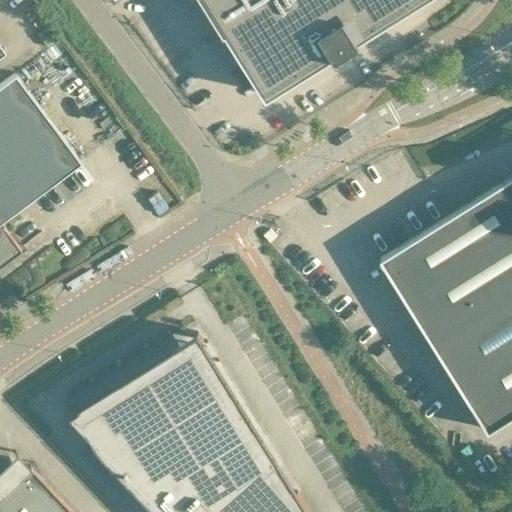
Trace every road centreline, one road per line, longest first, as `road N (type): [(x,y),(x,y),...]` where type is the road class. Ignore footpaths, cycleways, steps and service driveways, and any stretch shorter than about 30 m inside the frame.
road 1 (tertiary): [(241,207),(511,42)]
road 2 (tertiary): [(0,363),(241,207)]
road 3 (unknown): [(331,254),(477,444),(511,432)]
road 4 (unclassified): [(87,0),(241,207)]
road 5 (unknown): [(511,148),(331,254)]
road 6 (unknown): [(227,96),(243,110),(272,111),(408,34)]
